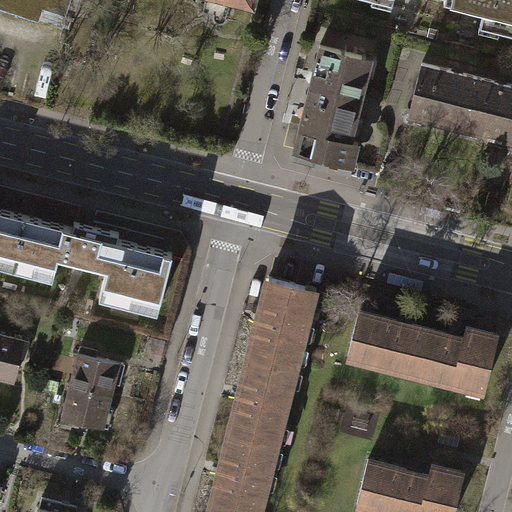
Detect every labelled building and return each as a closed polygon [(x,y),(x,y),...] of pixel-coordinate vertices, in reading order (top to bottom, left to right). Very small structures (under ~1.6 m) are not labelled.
[(0,0),(0,31),(58,49),(72,0),(0,0)] [(208,0),(204,15),(229,22),(234,1),(255,7),(256,0),(208,0)] [(511,0),(376,0),(388,3),(388,0),(440,0),(440,2),(479,12),(476,25),(511,34),(511,0)] [(372,57),(316,44),(291,152),(306,155),(354,166),(365,118),(359,117),(372,57)] [(467,131),(480,78),(417,62),(404,114),(467,131)] [(511,141),(511,86),(480,78),(467,131),(511,141)] [(168,250),(0,208),(0,264),(47,277),(53,254),(102,267),(94,296),(153,310),(168,250)] [(289,281),(266,275),(256,316),(236,393),(218,466),(207,509),(217,511),(252,511),(310,286),(289,281)] [(460,335),(355,308),(343,353),(480,388),(494,332),(463,324),(460,335)] [(25,340),(0,333),(0,377),(9,380),(15,357),(20,358),(25,340)] [(120,363),(75,351),(58,416),(103,427),(120,363)] [(419,471),(369,458),(355,511),(356,511),(455,511),(466,472),(433,464),(431,474),(419,471)] [(69,511),(72,505),(38,496),(34,511),(69,511)]
